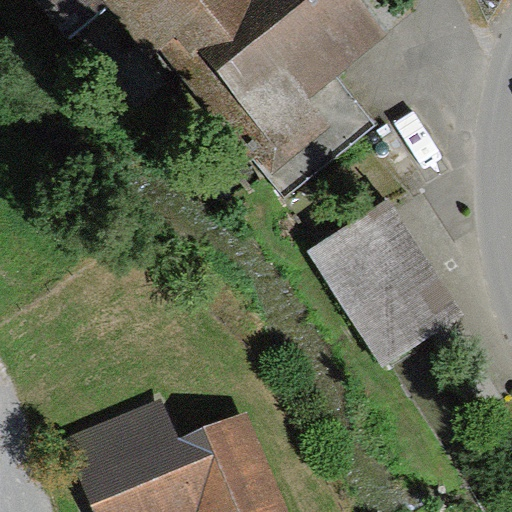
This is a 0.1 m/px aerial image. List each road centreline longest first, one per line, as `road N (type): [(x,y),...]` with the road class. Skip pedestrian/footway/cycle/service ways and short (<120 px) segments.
road 1 (residential): [(511,96),(503,226),(511,274)]
road 2 (unknown): [(506,116),(413,0)]
